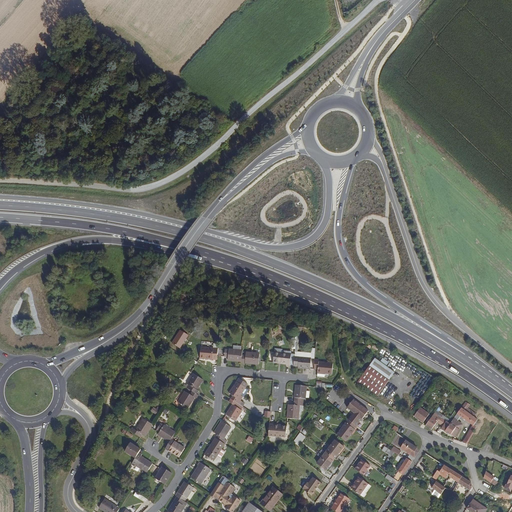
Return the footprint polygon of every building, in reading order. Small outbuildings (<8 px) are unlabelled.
[(199,360),(215,362),(216,350),(200,349),(199,360)] [(225,357),(225,360),(241,361),(242,355),(242,351),(224,350),(223,357),(225,357)] [(285,366),(288,366),(289,353),(272,352),(271,363),(286,364),(285,366)] [(241,364),(259,366),(260,354),(246,353),(245,355),(242,355),(241,361),(241,364)] [(298,369),(309,370),(310,360),(299,359),(299,355),(293,355),(292,366),(297,367),(298,369)] [(357,384),(378,397),(395,369),(373,356),(357,384)] [(317,371),(316,378),(325,379),(325,375),(330,376),(331,363),(317,361),(317,359),(313,359),(312,370),(317,371)] [(197,389),(202,379),(193,374),(188,384),(190,385),(188,389),(191,391),(197,394),(199,390),(197,389)] [(231,400),(229,402),(238,408),(244,400),(240,398),(243,393),(234,388),(228,398),(231,400)] [(293,390),(292,406),(299,407),(300,403),(304,403),(305,391),(293,390)] [(181,400),(190,404),(194,397),(197,400),(200,395),(197,394),(191,391),(189,393),(185,391),(181,400)] [(447,403),(454,394),(450,391),(444,400),(447,403)] [(347,408),(354,413),(348,421),(356,427),(364,416),(366,417),(372,408),(356,396),(347,408)] [(232,409),(227,417),(236,423),(241,415),(238,413),(240,410),(238,408),(229,402),(227,405),(232,409)] [(475,419),(477,416),(466,409),(467,406),(464,403),(448,425),(460,433),(461,432),(460,431),(463,426),(458,424),(461,419),(474,428),(479,422),(475,419)] [(288,410),(287,424),(296,425),(297,411),(299,411),(299,407),(292,406),(292,410),(288,410)] [(456,409),(452,406),(448,411),(452,414),(456,409)] [(423,423),(429,414),(420,408),(414,416),(423,423)] [(438,422),(440,420),(433,415),(426,426),(433,430),(438,422)] [(145,436),(151,424),(142,419),(137,430),(133,428),(130,432),(140,437),(142,434),(145,436)] [(337,435),(346,442),(356,430),(354,429),(356,427),(348,421),(337,435)] [(448,425),(444,422),(442,425),(444,426),(442,429),(456,439),(460,433),(448,425)] [(218,436),(216,439),(223,443),(225,440),(224,438),(229,429),(221,423),(215,434),(218,436)] [(160,432),(159,436),(170,442),(171,440),(175,434),(168,430),(170,427),(166,424),(164,427),(161,425),(157,431),(160,432)] [(273,428),(268,428),(267,442),(284,443),(285,432),(273,431),(273,428)] [(469,445),(476,435),(475,434),(472,432),(465,443),(469,445)] [(206,455),(205,456),(214,462),(224,444),(223,443),(216,439),(212,446),(210,444),(204,454),(206,455)] [(181,460),(187,450),(171,440),(170,442),(165,450),(181,460)] [(419,450),(407,441),(401,449),(415,459),(419,453),(419,450)] [(340,448),(331,442),(322,453),(331,460),(340,448)] [(140,449),(130,444),(125,453),(135,459),(138,453),(140,449)] [(402,452),(395,446),(392,450),(399,456),(402,452)] [(142,456),(138,453),(134,460),(139,463),(137,467),(148,473),(153,464),(141,457),(142,456)] [(314,465),(325,473),(330,465),(328,464),(331,460),(322,453),(314,465)] [(399,483),(412,463),(406,459),(393,479),(399,483)] [(354,469),(364,476),(371,466),(361,460),(354,469)] [(200,467),(193,478),(202,484),(212,470),(201,463),(198,466),(200,467)] [(172,473),(162,467),(155,479),(164,485),(172,473)] [(462,479),(445,467),(441,473),(436,481),(438,482),(442,476),(448,480),(450,477),(459,483),(462,479)] [(493,480),(485,473),(483,479),(483,480),(495,489),(497,486),(492,481),(493,480)] [(320,484),(325,489),(329,483),(320,477),(316,482),(311,479),(307,486),(305,485),(301,491),(310,498),(320,484)] [(367,484),(358,478),(351,489),(360,495),(367,484)] [(473,489),(472,485),(462,479),(459,483),(458,485),(470,492),(473,489)] [(210,494),(224,503),(222,505),(233,511),(241,499),(232,493),(236,486),(227,480),(224,484),(219,481),(210,494)] [(187,481),(177,495),(186,501),(196,488),(187,481)] [(447,489),(438,483),(434,488),(443,494),(447,489)] [(257,506),(265,511),(268,511),(280,497),(270,489),(257,506)] [(341,495),(330,510),(333,511),(341,511),(349,500),(341,495)] [(179,496),(170,511),(172,511),(182,511),(188,502),(186,501),(179,496)] [(106,511),(118,511),(121,509),(105,500),(100,508),(106,511)] [(467,511),(481,511),(483,509),(472,501),(466,511),(467,511)] [(261,511),(248,503),(241,511),(261,511)]
